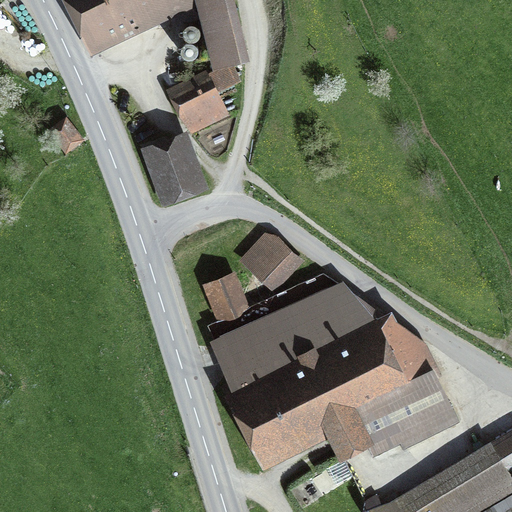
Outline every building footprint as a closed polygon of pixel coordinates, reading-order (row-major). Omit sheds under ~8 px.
[(77,0),(95,37),(170,0),(202,0),(211,17),(222,14),(229,12),(225,0),(77,0)] [(218,61),(240,56),(229,12),(222,14),(211,17),(207,18),(218,61)] [(239,79),(232,65),(209,75),(216,89),(239,79)] [(193,131),(228,115),(216,89),(209,75),(175,92),(193,131)] [(50,130),(66,151),(81,139),(65,118),(50,130)] [(178,144),(157,152),(164,172),(185,164),(178,144)] [(171,192),(192,184),(185,164),(164,172),(171,192)] [(257,268),(255,271),(272,288),(300,258),(282,242),(278,247),(266,235),(246,258),(257,268)] [(206,286),(219,319),(247,308),(234,275),(206,286)] [(343,283),(215,342),(239,393),(377,325),(343,283)] [(343,449),(340,450),(368,507),(392,492),(431,479),(405,447),(458,421),(419,341),(392,317),(377,325),(239,393),(267,449),(328,419),(343,449)] [(511,467),(511,433),(493,445),(508,470),(511,467)] [(467,511),(511,485),(511,476),(508,470),(493,445),(432,481),(431,479),(392,492),(368,507),(370,511),(467,511)] [(511,511),(511,499),(490,511),(511,511)]
